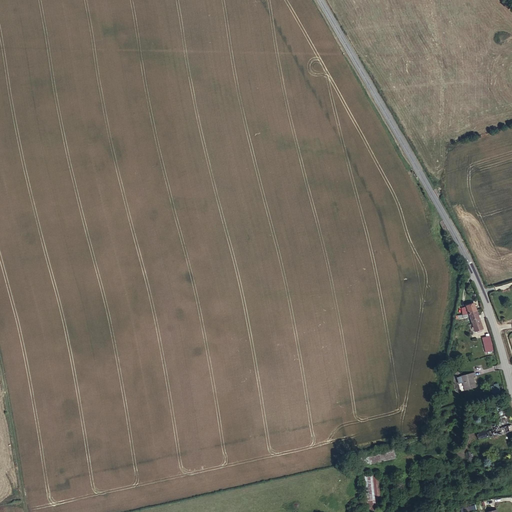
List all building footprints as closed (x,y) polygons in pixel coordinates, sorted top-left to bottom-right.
[(481,315),(477,301),(472,303),(473,307),(476,316),(481,315)] [(472,302),(466,303),(459,305),(460,310),(473,307),(472,303),(472,302)] [(472,364),(459,367),(463,383),(473,381),(471,372),(474,371),(472,364)] [(511,429),(511,420),(498,425),(489,427),(478,430),(480,438),(511,429)] [(390,453),(357,461),(359,471),(392,463),(390,453)] [(380,511),(374,479),(360,482),(365,506),(361,506),(362,511),(380,511)]
